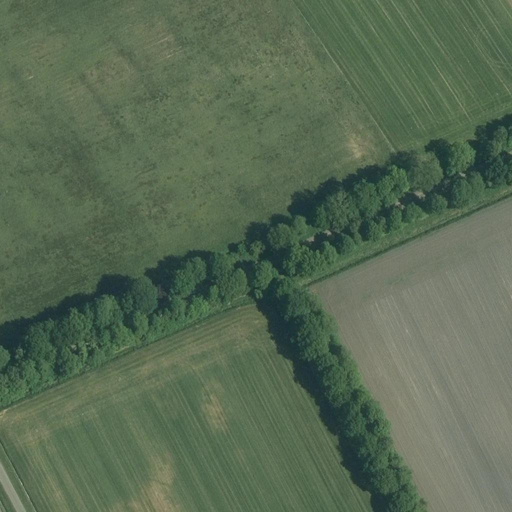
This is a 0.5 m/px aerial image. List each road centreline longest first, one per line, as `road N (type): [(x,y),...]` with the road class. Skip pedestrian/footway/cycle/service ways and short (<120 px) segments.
road 1 (track): [(0,379),(276,258)]
road 2 (track): [(276,258),(511,155)]
